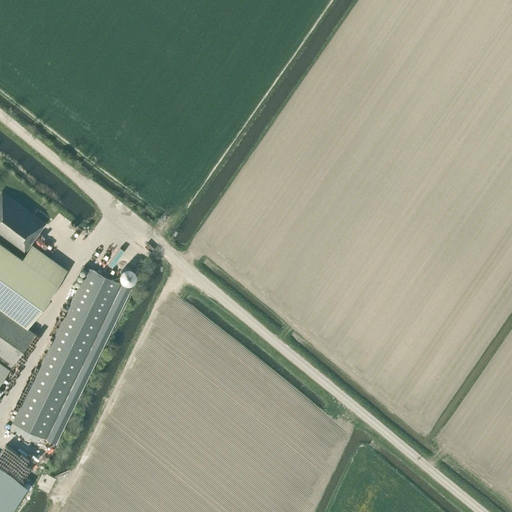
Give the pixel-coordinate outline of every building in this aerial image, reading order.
[(20,199),(28,188),(16,178),(7,189),(20,199)] [(45,223),(1,191),(0,192),(0,235),(14,247),(13,249),(0,239),(0,379),(34,332),(26,326),(68,269),(32,243),(22,256),(20,254),(21,252),(23,253),(45,223)] [(135,262),(121,266),(124,280),(138,277),(135,262)] [(9,428),(37,441),(40,435),(46,438),(121,283),(88,267),(9,428)] [(0,511),(8,511),(20,496),(0,481),(0,511)]
